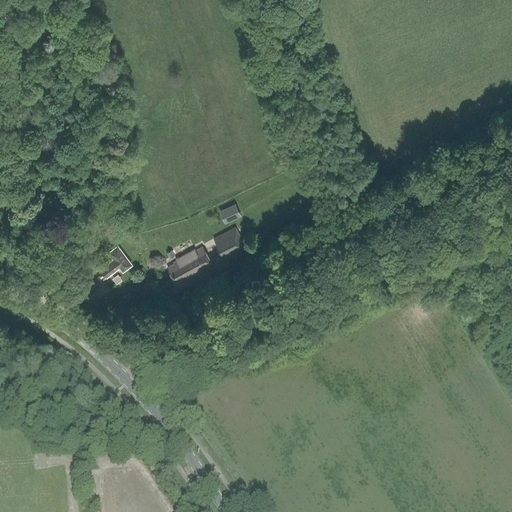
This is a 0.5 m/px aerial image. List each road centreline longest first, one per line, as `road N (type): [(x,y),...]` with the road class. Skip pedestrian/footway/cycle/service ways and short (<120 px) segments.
road 1 (track): [(138,372),(511,189)]
road 2 (track): [(349,275),(249,0)]
road 3 (track): [(39,308),(22,127)]
road 4 (secondary): [(225,511),(128,381)]
road 5 (secondary): [(128,381),(39,308),(0,287)]
road 6 (track): [(22,127),(1,0)]
